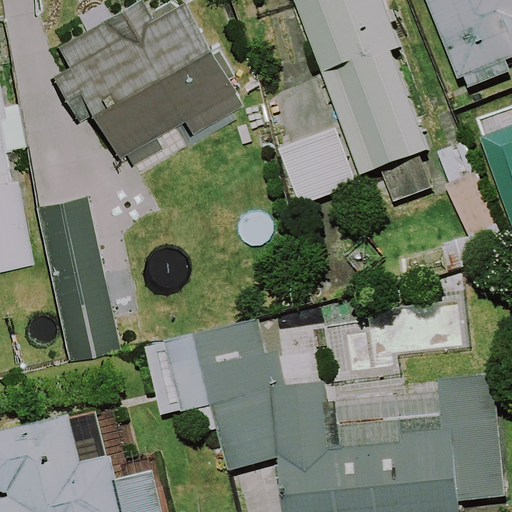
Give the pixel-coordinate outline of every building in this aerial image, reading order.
[(178,4),(171,0),(169,0),(151,11),(144,0),(135,0),(57,45),(69,66),(53,76),(79,122),(91,115),(117,159),(185,121),(192,134),(244,104),(229,78),(235,74),(220,48),(214,52),(185,1),(178,4)] [(400,46),(382,0),(294,0),(360,174),(427,149),(390,50),(400,46)] [(511,0),(426,0),(457,78),(463,76),(468,87),(510,70),(505,59),(511,56),(511,0)] [(4,106),(0,83),(0,269),(34,263),(18,179),(12,180),(6,149),(25,146),(17,103),(4,106)] [(511,123),(480,135),(511,225),(511,123)] [(357,183),(335,127),(278,148),(300,205),(357,183)] [(465,140),(437,150),(450,183),(446,184),(469,246),(501,234),(465,140)] [(121,348),(88,197),(37,208),(71,359),(121,348)] [(265,352),(259,319),(166,346),(147,349),(163,418),(183,414),(183,416),(212,409),(224,471),(277,457),(282,511),(459,511),(458,500),(506,495),(493,372),(436,378),(440,412),(327,425),(324,381),(286,384),(278,349),(265,352)] [(73,419),(0,435),(0,499),(1,504),(0,504),(0,511),(163,511),(160,501),(162,500),(156,474),(119,483),(113,460),(84,467),(73,419)]
